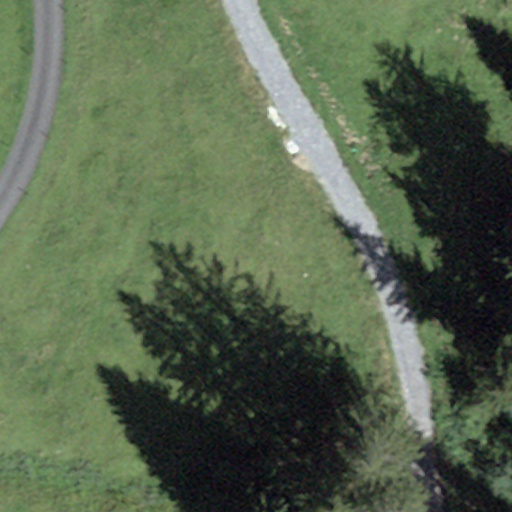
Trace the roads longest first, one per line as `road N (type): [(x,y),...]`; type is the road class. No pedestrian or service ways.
road 1 (track): [(243,0),(314,150),(395,287),(435,511)]
road 2 (track): [(0,199),(42,77),(45,0)]
